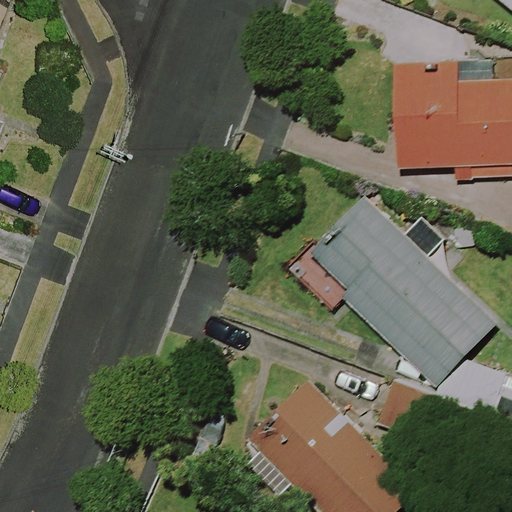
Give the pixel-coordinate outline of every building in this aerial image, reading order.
[(511,0),(498,0),(511,10),(511,0)] [(511,84),(459,86),(458,45),(435,45),(396,47),(400,170),(511,167),(511,84)] [(511,407),(511,380),(466,360),(473,352),(496,328),(429,264),(450,243),(423,217),(403,239),(364,202),(318,250),(330,261),(317,275),(437,389),(435,395),(492,420),(500,402),(511,407)] [(511,453),(511,435),(390,383),(371,427),(499,483),(511,453)] [(400,511),(418,495),(312,385),(248,447),(310,511),(400,511)]
